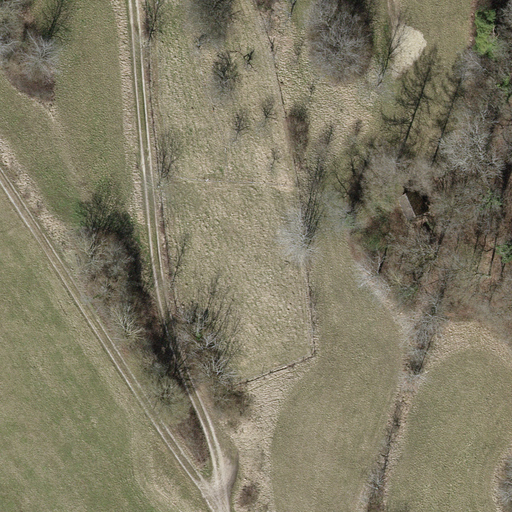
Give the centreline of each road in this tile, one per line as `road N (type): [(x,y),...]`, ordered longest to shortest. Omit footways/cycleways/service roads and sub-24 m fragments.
road 1 (track): [(225,511),(163,287),(134,0)]
road 2 (track): [(363,511),(412,338),(465,239),(511,117)]
road 3 (track): [(221,511),(0,173)]
